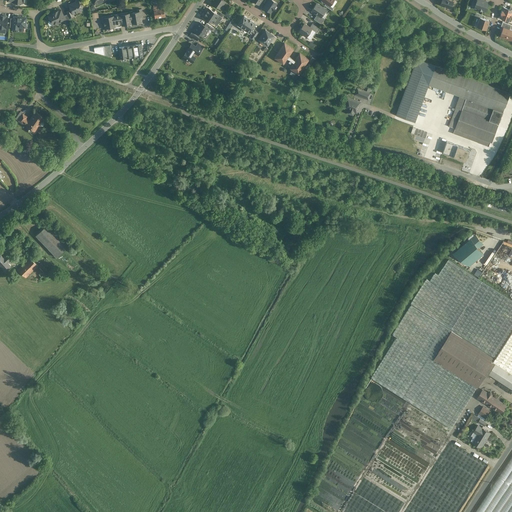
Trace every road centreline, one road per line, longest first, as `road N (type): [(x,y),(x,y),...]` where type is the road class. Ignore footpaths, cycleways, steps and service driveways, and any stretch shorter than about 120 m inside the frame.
road 1 (residential): [(511,185),(149,77)]
road 2 (residential): [(180,30),(40,47)]
road 3 (unclassified): [(68,166),(149,77)]
